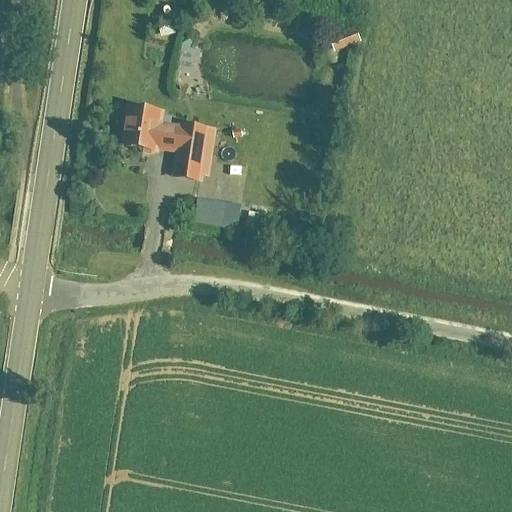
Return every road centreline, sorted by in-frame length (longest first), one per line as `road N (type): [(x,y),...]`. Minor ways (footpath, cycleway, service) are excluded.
road 1 (residential): [(511,342),(245,287),(81,295),(31,287)]
road 2 (secondary): [(31,287),(74,0)]
road 3 (secondary): [(0,495),(31,287)]
